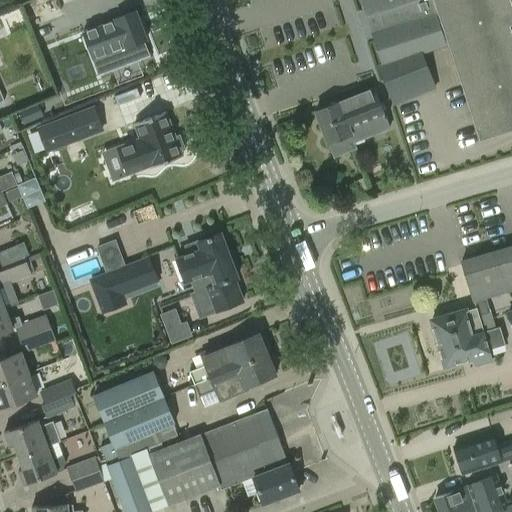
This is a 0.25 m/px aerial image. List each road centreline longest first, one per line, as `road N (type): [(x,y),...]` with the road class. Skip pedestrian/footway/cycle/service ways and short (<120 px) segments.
road 1 (tertiary): [(400,511),(288,239)]
road 2 (tertiary): [(288,239),(199,0)]
road 3 (unclassified): [(288,239),(511,174)]
